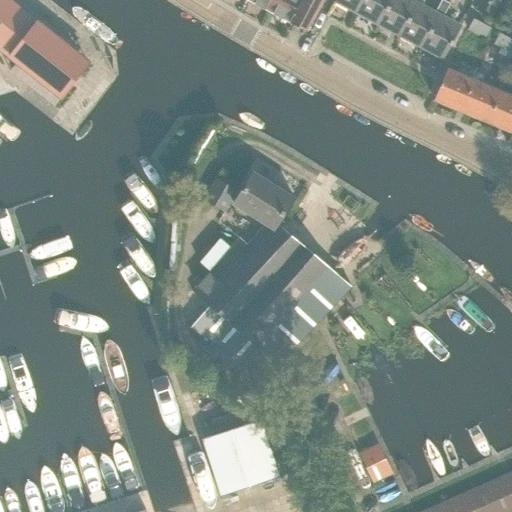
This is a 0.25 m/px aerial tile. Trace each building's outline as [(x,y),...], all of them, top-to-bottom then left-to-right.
[(78,55),(7,0),(0,0),(0,47),(51,88),(78,55)] [(274,0),(248,0),(269,11),(274,0)] [(332,0),(334,1),(335,0),(274,0),(269,11),(306,31),(322,0),(332,0)] [(353,11),(358,0),(335,0),(334,1),(353,11)] [(374,23),(386,0),(358,0),(353,11),(374,23)] [(396,34),(414,1),(412,0),(386,0),(374,23),(396,34)] [(417,45),(435,12),(421,5),(424,0),(414,0),(414,1),(396,34),(417,45)] [(442,0),(441,0),(435,12),(417,45),(443,59),(461,26),(443,16),(450,4),(442,0)] [(491,14),(498,0),(481,0),(478,7),(491,14)] [(484,38),(490,27),(473,17),(467,29),(484,38)] [(511,53),(511,38),(500,32),(494,43),(511,53)] [(448,105),(460,75),(447,69),(434,100),(448,105)] [(461,111),(474,80),(460,75),(448,105),(461,111)] [(474,116),(487,86),(474,80),(461,111),(474,116)] [(487,122),(500,91),(487,86),(474,116),(487,122)] [(500,127),(511,99),(511,96),(500,91),(487,122),(500,127)] [(511,132),(511,99),(500,127),(511,132)] [(73,110),(68,117),(74,121),(79,115),(73,110)] [(327,264),(276,223),(293,197),(253,172),(234,203),(265,223),(247,245),(239,238),(231,248),(192,291),(210,305),(191,327),(202,334),(198,342),(216,353),(215,355),(259,382),(264,372),(268,374),(351,285),(327,265),(327,264)] [(224,212),(237,190),(215,177),(202,199),(224,212)] [(219,237),(200,261),(210,269),(229,245),(219,237)] [(220,495),(278,476),(260,418),(201,437),(220,495)] [(511,511),(511,470),(417,511),(511,511)]
